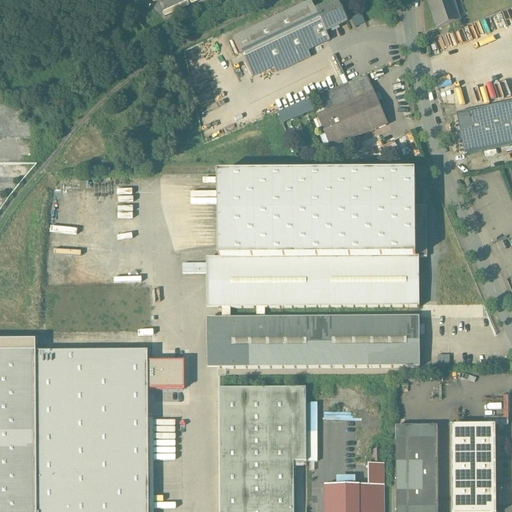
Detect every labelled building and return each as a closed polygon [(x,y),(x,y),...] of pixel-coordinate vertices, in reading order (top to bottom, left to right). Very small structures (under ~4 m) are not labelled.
[(334,0),(333,0),(313,10),(325,33),(345,23),(334,0)] [(452,0),(427,0),(437,28),(460,21),(452,0)] [(310,3),(232,41),(250,78),(272,67),(276,75),(310,58),(306,51),(328,41),(325,33),(313,10),(310,3)] [(324,71),(328,79),(339,74),(335,66),(324,71)] [(374,95),(318,119),(330,147),(386,124),(374,95)] [(277,112),(281,123),(313,111),(309,100),(277,112)] [(511,102),(456,114),(465,155),(511,144),(511,102)] [(415,170),(218,173),(218,259),(205,260),(207,310),(221,309),(222,317),(205,318),(205,370),(419,370),(420,319),(265,319),(264,310),(419,309),(418,259),(425,258),(424,207),(414,207),(415,170)] [(0,355),(31,355),(31,344),(0,344),(0,355)] [(146,354),(31,355),(33,511),(147,511),(147,390),(146,364),(146,354)] [(0,511),(33,511),(31,355),(0,355),(0,511)] [(182,390),(182,364),(146,364),(147,390),(182,390)] [(293,511),(294,463),(306,463),(306,390),(219,390),(220,511),(293,511)] [(496,511),(496,426),(452,426),(452,511),(496,511)] [(396,428),(397,508),(439,508),(438,427),(396,428)] [(372,450),(375,461),(383,460),(380,448),(372,450)] [(324,511),(358,511),(358,486),(324,486),(324,511)] [(358,511),(384,511),(384,486),(358,486),(358,511)]
